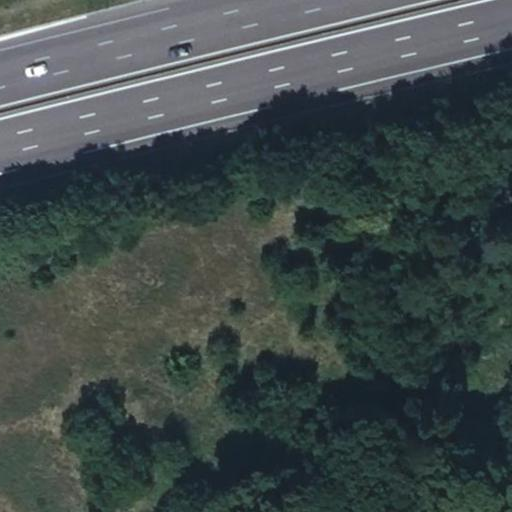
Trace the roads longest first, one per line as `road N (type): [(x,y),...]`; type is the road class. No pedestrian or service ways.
road 1 (motorway): [(0,147),(511,23)]
road 2 (motorway): [(325,0),(0,80)]
